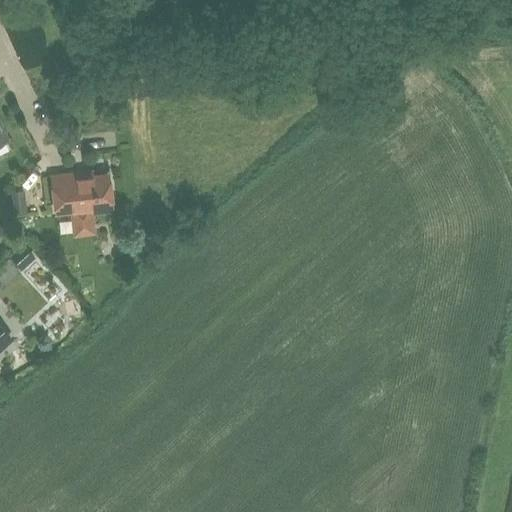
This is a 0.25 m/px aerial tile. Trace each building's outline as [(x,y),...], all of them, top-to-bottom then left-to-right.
[(95,233),(92,210),(111,208),(107,173),(77,177),(77,173),(51,176),(55,211),(70,209),(73,236),(95,233)] [(26,210),(24,190),(11,191),(13,211),(26,210)] [(10,256),(21,268),(33,257),(22,245),(10,256)] [(21,272),(9,259),(0,267),(0,284),(4,288),(21,272)] [(0,347),(10,338),(0,327),(0,347)]
